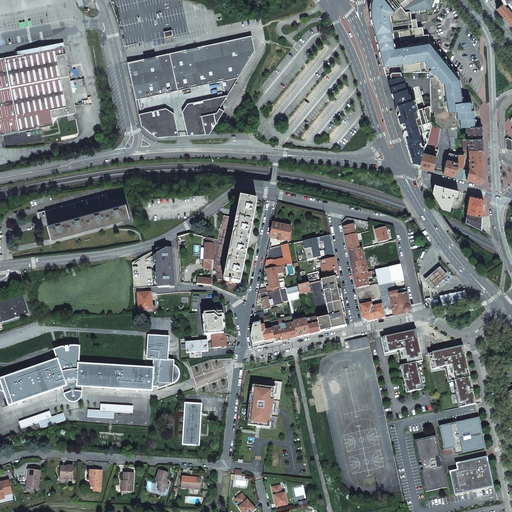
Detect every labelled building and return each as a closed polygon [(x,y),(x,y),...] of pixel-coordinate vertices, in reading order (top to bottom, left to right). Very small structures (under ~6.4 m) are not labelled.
[(435,122),(442,128),(448,127),(448,128),(457,127),(466,127),(476,127),(475,119),(475,118),(474,118),(474,110),(472,110),(471,103),(471,102),(463,102),(459,72),(454,72),(452,64),(448,65),(447,57),(441,58),(440,50),(435,50),(434,42),(429,43),(428,34),(423,35),(422,27),(417,28),(416,24),(416,19),(411,20),(410,12),(431,8),(433,0),(371,0),(371,2),(371,7),(370,9),(371,14),(372,21),(374,30),(386,75),(389,74),(391,73),(401,73),(430,72),(431,112),(435,112),(435,122)] [(511,0),(505,4),(503,5),(497,10),(508,23),(511,27),(511,0)] [(252,34),(128,61),(141,125),(156,137),(182,135),(209,134),(224,110),(220,107),(229,92),(255,49),(252,34)] [(63,42),(17,51),(18,53),(28,51),(29,53),(31,52),(32,56),(55,52),(54,48),(50,49),(50,45),(56,44),(57,48),(62,46),(64,46),(63,42)] [(50,45),(50,49),(54,48),(55,52),(32,56),(31,52),(29,53),(28,51),(18,53),(15,53),(16,55),(0,58),(0,135),(42,127),(45,144),(73,139),(74,139),(75,138),(76,137),(77,136),(77,135),(78,134),(78,133),(78,132),(78,131),(62,46),(57,48),(56,44),(50,45)] [(409,157),(410,159),(414,160),(418,161),(417,164),(419,165),(424,146),(426,147),(431,129),(432,124),(432,122),(431,122),(430,106),(418,109),(415,99),(411,100),(408,88),(406,89),(401,73),(391,73),(389,74),(386,77),(392,96),(395,108),(401,128),(407,148),(409,157)] [(450,137),(457,136),(457,127),(448,128),(450,137)] [(469,139),(482,138),(482,127),(476,127),(466,127),(467,132),(468,132),(469,139)] [(436,150),(440,128),(431,129),(426,147),(436,150)] [(469,150),(483,150),(483,149),(482,138),(469,139),(469,150)] [(419,165),(419,167),(428,170),(432,171),(433,169),(438,150),(436,150),(426,147),(424,146),(419,165)] [(483,164),(483,150),(469,150),(469,167),(468,170),(466,180),(478,183),(484,179),(483,167),(483,164)] [(464,155),(458,155),(448,153),(444,172),(443,173),(454,176),(462,179),(464,155)] [(456,197),(458,191),(448,188),(434,184),(433,190),(434,190),(444,207),(450,208),(453,196),(456,197)] [(106,194),(38,213),(40,219),(108,201),(106,194)] [(483,206),(483,201),(482,200),(481,198),(469,196),(468,207),(465,206),(464,213),(467,214),(465,223),(471,225),(476,228),(482,230),(482,228),(482,219),(483,214),(483,206)] [(238,219),(225,280),(230,281),(230,283),(231,283),(232,282),(240,283),(250,238),(257,201),(242,198),(238,219)] [(52,239),(129,218),(126,204),(48,225),(52,239)] [(213,270),(212,278),(225,280),(238,219),(223,216),(221,226),(218,240),(215,239),(213,270)] [(342,222),(343,226),(354,224),(355,227),(370,230),(369,223),(347,218),(342,222)] [(274,222),(270,238),(278,239),(277,240),(281,241),(282,240),(289,241),(292,226),(288,225),(288,224),(279,222),(278,223),(274,222)] [(343,227),(346,237),(356,235),(353,225),(343,227)] [(375,231),(378,243),(388,240),(385,228),(375,231)] [(346,237),(349,251),(359,249),(359,248),(360,247),(359,244),(358,244),(356,235),(346,237)] [(205,245),(203,269),(213,270),(215,239),(203,236),(201,244),(205,245)] [(334,254),(330,236),(303,242),(307,260),(319,258),(334,254)] [(287,245),(281,246),(284,259),(265,263),(264,270),(266,270),(282,266),(292,264),(287,245)] [(158,286),(158,288),(175,287),(173,256),(172,248),(156,249),(158,286)] [(349,251),(354,275),(367,272),(363,248),(359,249),(349,251)] [(322,269),(324,280),(335,278),(339,277),(335,258),(320,261),(320,263),(317,263),(318,270),(322,269)] [(400,265),(388,268),(392,284),(402,281),(404,281),(404,279),(401,266),(400,265)] [(267,276),(268,281),(278,279),(277,275),(282,274),(283,272),(282,266),(266,270),(267,276)] [(439,266),(424,279),(432,289),(447,276),(439,266)] [(378,284),(385,318),(408,313),(409,311),(410,310),(406,289),(396,291),(396,292),(394,293),(392,284),(388,268),(375,270),(377,277),(378,284)] [(378,284),(377,277),(372,278),(373,282),(368,283),(367,278),(372,277),(371,271),(367,272),(354,275),(357,289),(378,284)] [(316,320),(319,333),(345,327),(335,278),(324,280),(321,281),(328,313),(321,315),(322,318),(316,320)] [(281,290),(278,279),(268,281),(269,286),(270,288),(267,289),(260,290),(259,295),(281,290)] [(316,317),(316,320),(322,318),(321,315),(328,313),(321,281),(309,284),(310,292),(316,317)] [(298,286),(300,294),(310,292),(309,284),(302,285),(298,286)] [(357,289),(363,318),(368,322),(373,321),(385,318),(378,284),(357,289)] [(298,286),(286,289),(289,301),(301,298),(300,294),(298,286)] [(281,290),(259,295),(258,300),(268,298),(270,306),(289,301),(286,289),(281,290)] [(440,295),(442,305),(467,300),(465,290),(462,290),(440,295)] [(138,294),(139,311),(152,310),(151,295),(151,293),(138,294)] [(23,295),(0,302),(0,323),(29,314),(23,295)] [(255,314),(254,318),(261,317),(268,315),(267,309),(270,309),(270,306),(268,298),(258,300),(257,302),(262,301),(263,306),(264,312),(255,314)] [(204,314),(205,327),(223,327),(222,313),(204,314)] [(251,336),(253,345),(264,342),(260,324),(270,322),(268,315),(261,317),(254,318),(253,323),(251,336)] [(297,338),(293,323),(293,319),(292,317),(281,319),(286,340),(289,340),(297,338)] [(306,320),(309,335),(311,335),(319,333),(316,320),(316,317),(306,320)] [(274,340),(274,343),(284,341),(286,340),(281,319),(278,320),(278,323),(279,328),(271,329),(271,330),(274,340)] [(293,323),(297,338),(300,337),(309,335),(306,320),(297,322),(293,323)] [(260,324),(264,342),(265,342),(274,340),(271,330),(265,331),(264,327),(271,326),(270,325),(270,322),(260,324)] [(223,327),(205,327),(206,336),(212,335),(224,334),(223,327)] [(401,334),(381,338),(385,354),(398,351),(401,366),(406,389),(407,389),(408,392),(421,390),(415,363),(422,361),(417,338),(416,339),(414,331),(401,334)] [(224,334),(212,335),(213,348),(226,347),(225,334),(224,334)] [(82,387),(152,391),(152,386),(152,382),(158,383),(158,386),(158,388),(172,382),(175,380),(176,379),(178,377),(179,376),(180,371),(180,369),(180,368),(179,367),(178,366),(174,365),(174,361),(167,360),(169,337),(148,336),(147,359),(154,360),(153,369),(79,365),(75,364),(76,350),(74,349),(74,347),(70,347),(70,349),(64,350),(64,348),(60,349),(60,351),(59,353),(64,368),(60,369),(57,360),(0,380),(0,390),(1,391),(5,393),(8,391),(13,404),(62,387),(66,386),(70,395),(71,396),(72,397),(73,397),(74,397),(75,397),(76,397),(76,396),(77,395),(77,388),(77,387),(79,387),(82,387)] [(350,351),(370,347),(368,341),(368,337),(348,342),(348,343),(345,343),(346,348),(349,348),(350,351)] [(454,349),(428,354),(432,370),(445,367),(448,382),(455,380),(461,408),(475,404),(461,347),(454,349)] [(54,351),(57,360),(60,369),(64,368),(59,353),(60,351),(60,349),(54,351)] [(248,425),(276,428),(282,382),(254,379),(248,425)] [(68,401),(74,403),(79,400),(82,395),(82,387),(79,387),(77,387),(77,388),(77,395),(76,396),(76,397),(75,397),(74,397),(73,397),(72,397),(71,396),(70,395),(66,386),(62,387),(65,397),(68,401)] [(13,404),(8,391),(5,393),(9,406),(13,404)] [(184,403),(182,444),(200,445),(202,405),(184,403)] [(478,419),(440,427),(445,450),(457,447),(458,453),(485,448),(478,419)] [(415,441),(420,462),(422,471),(426,492),(447,487),(443,472),(445,471),(444,466),(444,463),(444,462),(444,460),(442,457),(442,454),(441,452),(439,452),(436,437),(415,441)] [(487,458),(483,459),(457,464),(458,471),(450,472),(455,495),(493,487),(487,462),(487,458)] [(61,466),(60,477),(64,478),(65,479),(72,479),(73,466),(67,466),(67,467),(61,466)] [(28,480),(27,487),(38,489),(40,471),(30,470),(29,476),(28,476),(28,480)] [(92,480),(92,487),(93,487),(92,492),(101,493),(102,471),(90,470),(89,479),(90,479),(92,480)] [(159,486),(158,490),(164,492),(165,488),(167,489),(169,484),(167,483),(168,480),(166,479),(168,473),(159,470),(156,480),(158,481),(158,483),(159,486)] [(122,484),(121,491),(133,492),(134,474),(124,473),(124,481),(123,484),(122,484)] [(182,477),(181,488),(193,489),(193,488),(200,489),(201,478),(182,477)] [(0,499),(4,498),(4,495),(12,493),(9,482),(5,483),(5,482),(0,483),(1,487),(0,487),(0,499)] [(275,499),(276,507),(287,504),(285,493),(281,494),(280,486),(272,488),(274,496),(276,495),(276,499),(275,499)] [(242,494),(236,499),(241,505),(239,507),(243,511),(251,511),(255,509),(250,503),(248,504),(246,501),(247,500),(242,494)]
